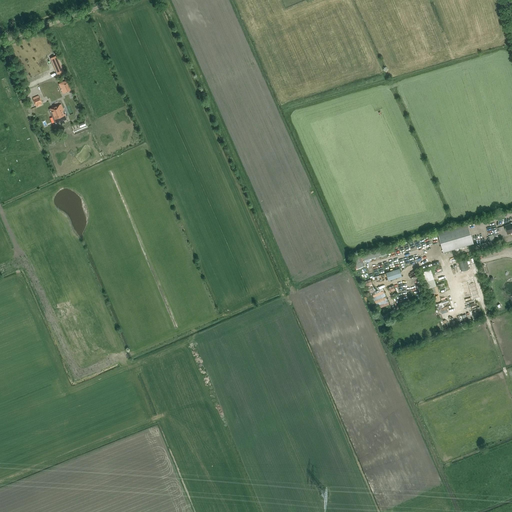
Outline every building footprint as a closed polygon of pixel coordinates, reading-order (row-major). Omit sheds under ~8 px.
[(67,83),(63,85),(66,93),(71,91),(67,83)] [(42,103),(39,96),(33,99),(36,106),(42,103)] [(63,121),(66,120),(64,116),(65,116),(61,105),(49,110),(55,124),(59,122),(60,125),(64,123),(63,121)] [(474,243),(468,224),(438,233),(444,252),(474,243)] [(365,266),(363,261),(386,254),(384,247),(371,250),(371,252),(361,255),(353,257),(358,269),(365,266)] [(467,260),(458,262),(461,271),(469,269),(467,260)] [(400,269),(386,273),(389,280),(402,276),(400,269)] [(422,272),(428,288),(437,285),(431,269),(422,272)] [(373,297),(378,309),(389,304),(383,287),(379,288),(381,294),(373,297)] [(393,309),(382,315),(383,318),(394,312),(393,309)]
